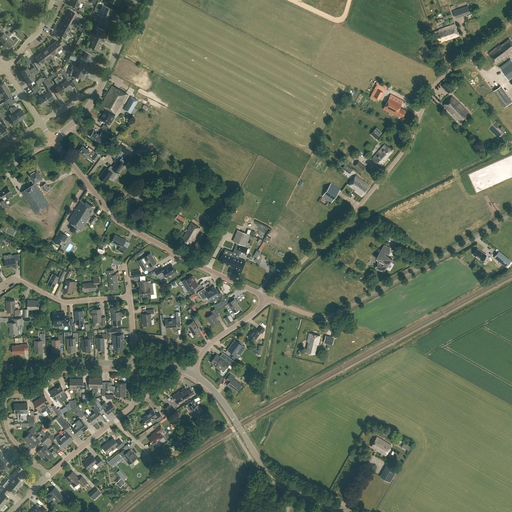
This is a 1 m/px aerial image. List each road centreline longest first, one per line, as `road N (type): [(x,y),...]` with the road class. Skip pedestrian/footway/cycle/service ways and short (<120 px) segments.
road 1 (unclassified): [(267,298),(395,161),(441,77),(511,21)]
road 2 (unclassified): [(267,298),(123,225),(51,138)]
road 3 (unclassified): [(279,303),(331,316),(511,213)]
road 4 (tertiary): [(192,371),(262,465),(296,488)]
road 5 (residential): [(0,287),(15,279),(65,302),(129,296)]
